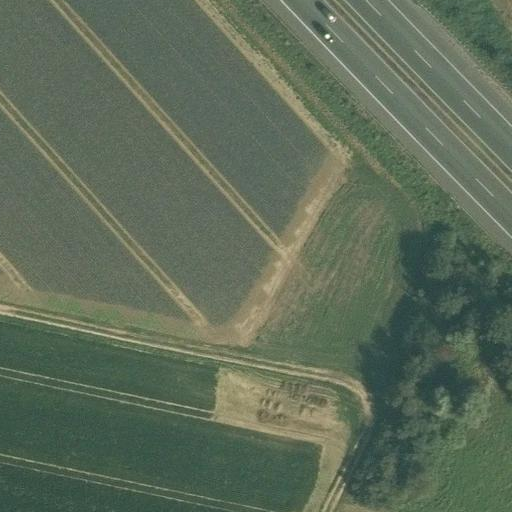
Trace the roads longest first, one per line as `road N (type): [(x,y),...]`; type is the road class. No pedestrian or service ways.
road 1 (track): [(0,312),(350,383),(364,399),(367,428),(326,511)]
road 2 (motorway): [(305,0),(511,210)]
road 3 (motorway): [(511,143),(372,0)]
